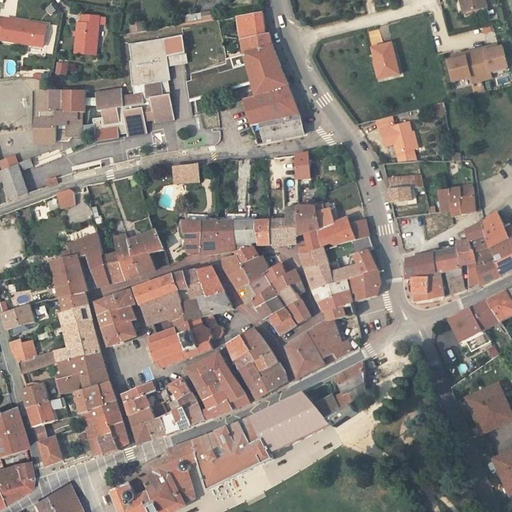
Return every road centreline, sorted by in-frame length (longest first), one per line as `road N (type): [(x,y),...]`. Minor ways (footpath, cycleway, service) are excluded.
road 1 (residential): [(345,131),(306,145),(110,173),(0,211)]
road 2 (residential): [(114,359),(97,295),(214,258),(276,343)]
road 3 (tertiary): [(495,511),(429,350),(408,323)]
road 4 (residential): [(46,491),(0,324)]
road 5 (secondary): [(298,388),(139,455)]
road 6 (residential): [(283,38),(427,0)]
road 7 (tertiary): [(390,258),(372,181),(345,131)]
road 8 (secondary): [(408,323),(371,354),(298,388)]
